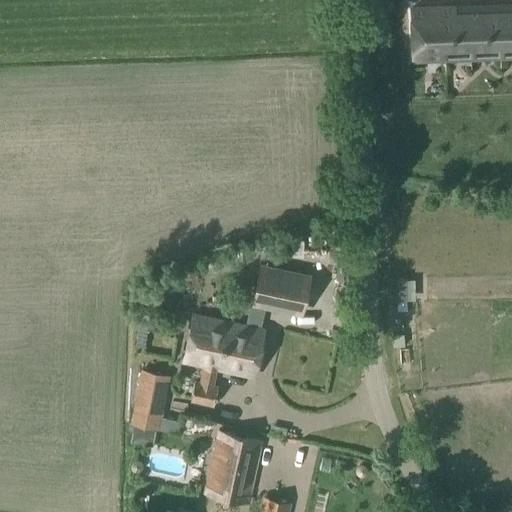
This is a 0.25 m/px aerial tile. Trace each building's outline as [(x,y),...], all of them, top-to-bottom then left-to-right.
[(441,6),(413,7),(416,60),(511,55),(511,6),(500,7),(441,10),(441,6)] [(307,277),(306,281),(260,272),(261,268),(260,267),(253,303),(254,299),(300,308),(299,313),(300,313),(307,277)] [(255,377),(258,368),(268,331),(200,311),(186,357),(207,363),(202,381),(196,379),(191,396),(214,403),(219,385),(213,384),(218,366),(255,377)] [(141,370),(130,424),(158,430),(170,376),(141,370)] [(154,429),(134,425),(130,442),(150,447),(154,429)] [(248,504),(263,441),(218,431),(204,493),(248,504)] [(286,511),(288,504),(264,498),(261,511),(286,511)]
